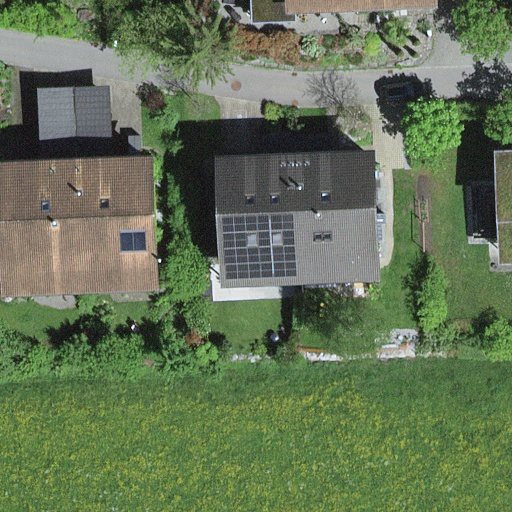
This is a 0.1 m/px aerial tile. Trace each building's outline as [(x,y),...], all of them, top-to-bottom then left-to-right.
[(294,4),(353,2),(352,0),(254,0),(255,21),(295,19),(294,4)] [(107,138),(106,95),(75,97),(77,139),(107,138)] [(45,98),(47,141),(77,139),(75,97),(45,98)] [(153,165),(109,167),(107,138),(77,139),(82,272),(158,269),(153,165)] [(3,171),(7,275),(82,272),(77,139),(47,141),(48,169),(3,171)] [(329,162),(328,141),(297,143),(302,263),(378,260),(374,160),(329,162)] [(222,167),(227,266),(302,263),(297,143),(267,144),(267,165),(222,167)] [(511,155),(500,156),(504,243),(511,242),(511,155)] [(303,282),(379,279),(378,260),(302,263),(303,282)] [(227,285),(303,282),(302,263),(227,266),(227,285)] [(83,291),(158,288),(158,269),(82,272),(83,291)] [(8,294),(83,291),(82,272),(7,275),(8,294)]
